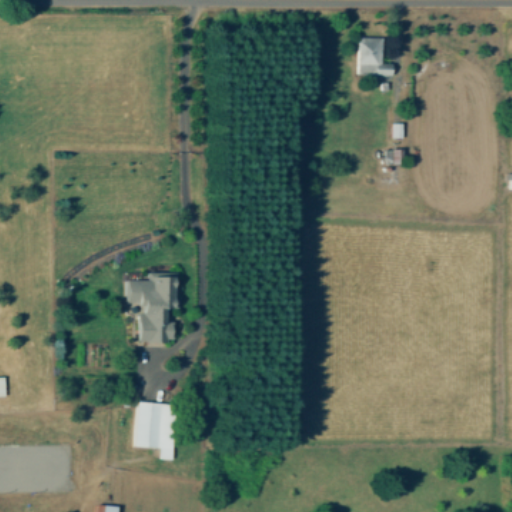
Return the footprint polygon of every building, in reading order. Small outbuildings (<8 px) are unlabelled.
[(382,35),(357,35),(358,73),(392,72),(391,61),(383,61),(382,35)] [(391,135),(401,135),(402,121),(391,120),(391,135)] [(139,339),(172,340),(173,319),(165,319),(166,306),(173,306),(174,270),(144,269),(144,270),(125,270),(125,301),(140,302),(139,339)] [(134,444),(159,445),(159,456),(173,457),(175,402),(136,400),(134,444)] [(95,511),(116,511),(117,504),(96,502),(95,511)]
